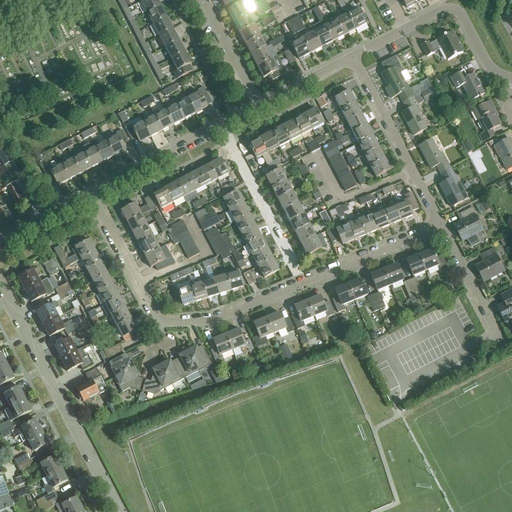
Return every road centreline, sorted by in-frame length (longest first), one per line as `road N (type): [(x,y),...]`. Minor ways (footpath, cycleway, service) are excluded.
road 1 (unclassified): [(441,227),(215,319),(159,323),(87,196)]
road 2 (unclassified): [(118,511),(0,287)]
road 3 (unclassified): [(87,196),(259,107)]
road 4 (residential): [(441,227),(353,57)]
road 5 (unclassified): [(511,77),(491,69),(455,9),(406,29)]
road 6 (residential): [(511,343),(500,341),(441,227)]
road 7 (residential): [(259,107),(204,0)]
